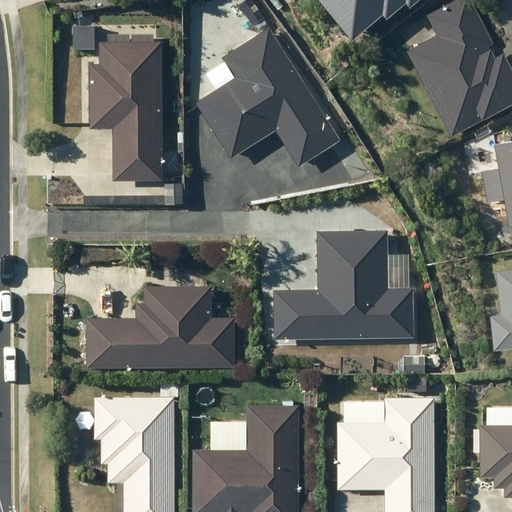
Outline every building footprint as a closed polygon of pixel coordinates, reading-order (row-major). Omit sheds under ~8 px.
[(488,43),(466,0),(453,0),(421,16),(431,36),(400,52),(443,136),(511,100),(511,80),(492,41),(488,43)] [(86,49),(87,24),(66,23),(64,48),(86,49)] [(231,75),(189,103),(225,159),(268,132),(290,166),(334,138),(263,26),(218,55),(231,75)] [(154,43),(93,43),(93,61),(82,61),(82,128),(106,128),(106,179),(155,179),(154,43)] [(311,231),(312,289),(266,290),(266,338),(406,337),(405,288),(382,289),(381,230),(311,231)] [(480,314),(481,348),(511,346),(511,270),(490,272),(492,314),(480,314)] [(138,303),(128,303),(128,317),(79,316),(78,365),(228,368),(229,319),(206,318),(206,288),(138,287),(138,303)] [(175,397),(176,380),(157,379),(156,398),(89,395),(87,440),(96,441),(95,464),(102,465),(101,482),(118,482),(117,511),(168,511),(170,482),(167,481),(170,396),(175,397)] [(429,511),(428,399),(338,400),(339,424),(330,424),(331,490),(378,490),(377,511),(429,511)] [(293,406),(241,404),(240,421),(204,420),(203,448),(186,447),(184,495),(185,495),(184,511),(294,511),(295,495),(289,494),(293,406)] [(511,511),(511,424),(483,423),(475,423),(474,478),(487,478),(486,488),(497,489),(497,497),(511,498),(510,511),(511,511)]
